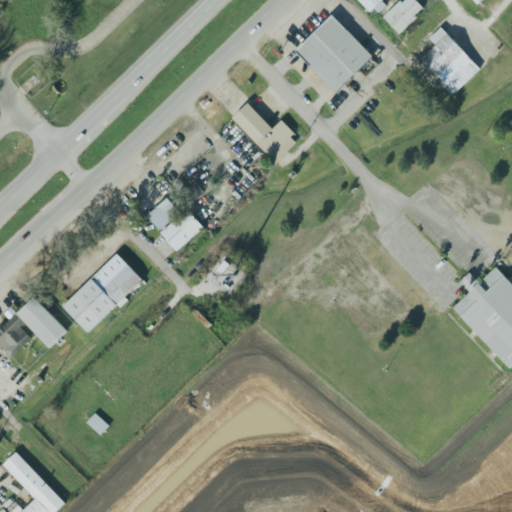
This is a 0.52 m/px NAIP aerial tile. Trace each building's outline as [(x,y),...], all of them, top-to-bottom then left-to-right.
[(359,0),(375,16),(390,2),(388,0),(359,0)] [(426,10),(416,0),(402,0),(385,18),(402,35),(426,10)] [(333,15),(296,51),(336,92),(373,56),(333,15)] [(481,68),(441,27),(430,38),(437,45),(421,60),(454,94),(481,68)] [(298,143),(293,137),(295,134),(283,120),(273,129),(249,102),(233,117),(275,164),(298,143)] [(185,192),(193,202),(205,193),(197,183),(185,192)] [(181,211),(167,198),(148,217),(161,230),(181,211)] [(205,227),(188,209),(161,233),(177,251),(205,227)] [(90,335),(145,281),(118,253),(62,307),(90,335)] [(511,283),(497,268),(454,308),(511,369),(511,283)] [(14,315),(0,327),(0,341),(13,355),(34,336),(14,315)] [(87,424),(103,436),(110,425),(95,414),(87,424)] [(57,511),(67,503),(17,451),(3,465),(36,498),(22,511),(15,504),(9,509),(12,511),(57,511)]
